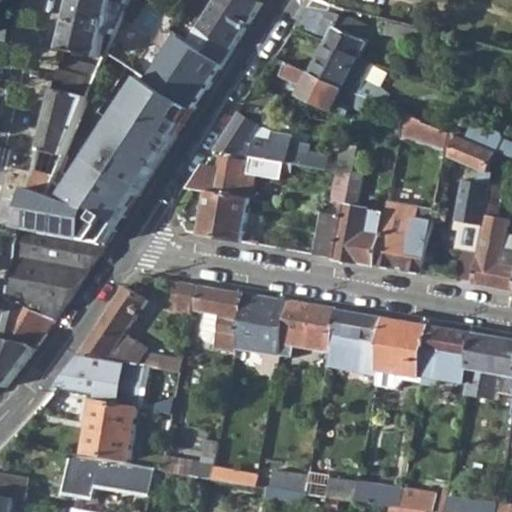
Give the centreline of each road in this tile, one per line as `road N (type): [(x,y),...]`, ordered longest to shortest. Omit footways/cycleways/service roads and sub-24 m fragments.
road 1 (residential): [(137,248),(511,314)]
road 2 (residential): [(291,0),(137,248)]
road 3 (residential): [(137,248),(0,419)]
